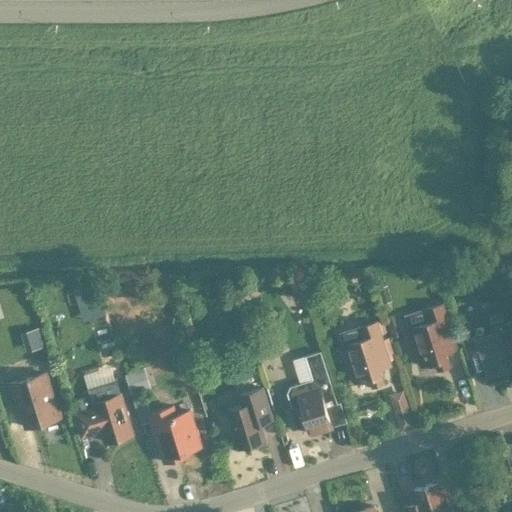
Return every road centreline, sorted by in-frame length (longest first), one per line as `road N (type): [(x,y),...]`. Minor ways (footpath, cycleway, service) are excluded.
road 1 (residential): [(511,408),(206,508),(169,511)]
road 2 (tertiary): [(276,0),(219,8),(0,9)]
road 3 (residential): [(164,511),(0,468)]
